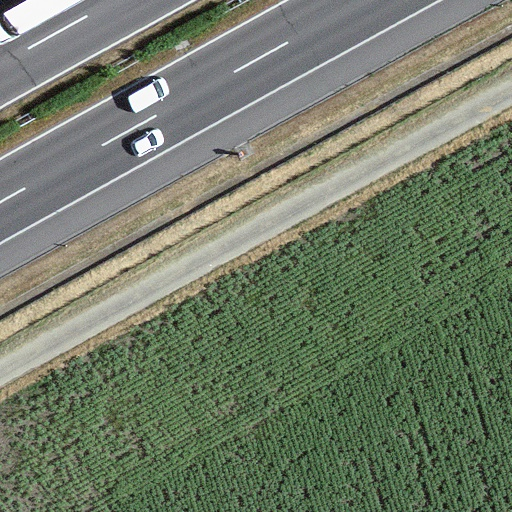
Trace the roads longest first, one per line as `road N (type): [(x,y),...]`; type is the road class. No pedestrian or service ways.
road 1 (track): [(511,91),(0,374)]
road 2 (motorway): [(0,203),(366,0)]
road 3 (motorway): [(117,0),(0,65)]
